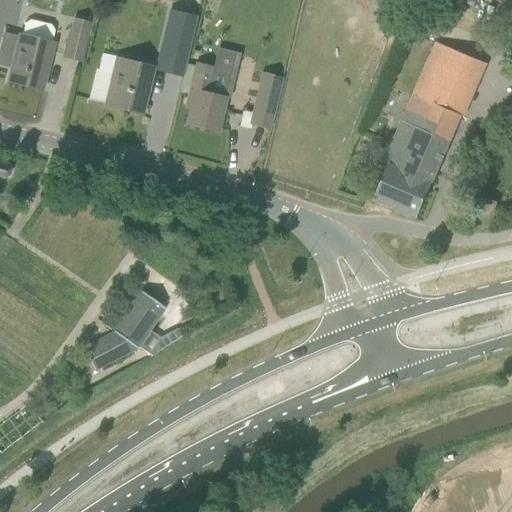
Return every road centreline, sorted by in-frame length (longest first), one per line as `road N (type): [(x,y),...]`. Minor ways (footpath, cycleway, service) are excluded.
road 1 (primary): [(371,325),(249,374),(142,435),(38,511)]
road 2 (primary): [(106,511),(273,425),(392,379)]
road 3 (tertiary): [(0,130),(220,187)]
road 4 (tertiary): [(371,325),(340,258),(306,221),(220,187)]
road 5 (primary): [(511,286),(371,325)]
road 6 (primary): [(392,379),(511,340)]
